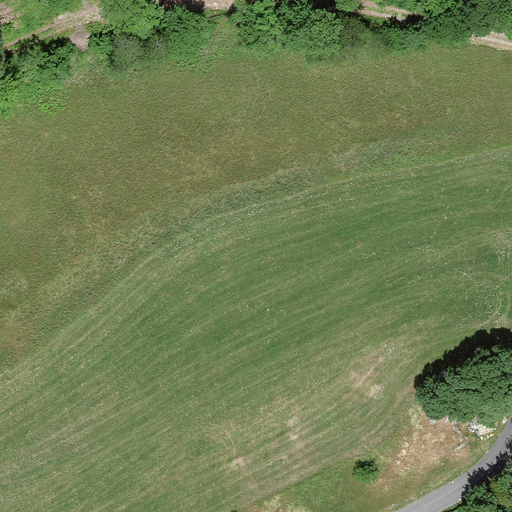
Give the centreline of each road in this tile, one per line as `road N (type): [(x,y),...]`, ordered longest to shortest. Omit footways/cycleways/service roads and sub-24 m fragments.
road 1 (track): [(183,0),(0,55)]
road 2 (track): [(511,36),(327,0)]
road 3 (tertiary): [(414,511),(462,485),(511,438)]
